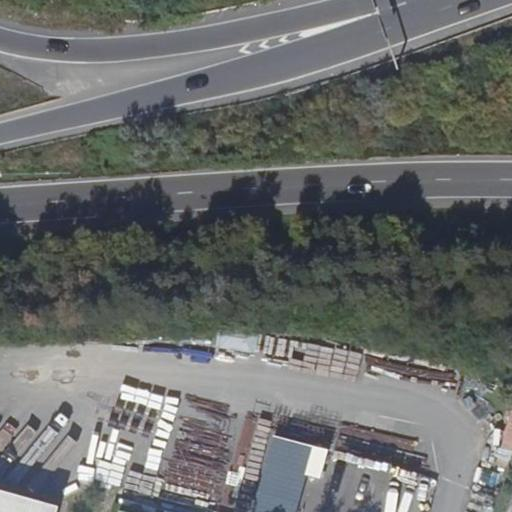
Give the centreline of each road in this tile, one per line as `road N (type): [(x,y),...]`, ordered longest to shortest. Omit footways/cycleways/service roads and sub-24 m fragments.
road 1 (trunk): [(0,204),(398,178),(511,179)]
road 2 (trunk): [(0,135),(348,40),(380,12)]
road 3 (motorway): [(0,39),(105,52),(328,9),(380,12)]
